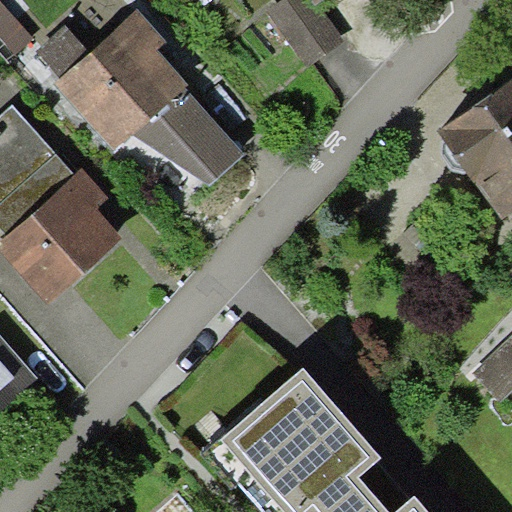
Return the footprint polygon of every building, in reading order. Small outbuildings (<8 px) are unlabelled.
[(34,38),(0,0),(0,37),(15,54),(34,38)] [(315,5),(311,0),(280,0),(266,10),(305,67),(342,42),(316,4),(315,5)] [(90,52),(66,24),(34,52),(56,77),(51,82),(113,152),(134,133),(187,87),(189,85),(157,49),(166,41),(138,10),(90,52)] [(511,78),(439,130),(502,220),(511,213),(511,78)] [(245,153),(187,87),(134,133),(210,184),(245,153)] [(0,250),(49,305),(124,239),(97,209),(108,199),(83,171),(78,176),(14,105),(0,117),(0,203),(0,204),(0,226),(7,235),(0,241),(0,250)] [(500,400),(511,389),(511,334),(474,372),(500,400)] [(0,409),(37,377),(0,335),(0,409)] [(382,458),(304,368),(222,439),(285,511),(431,511),(415,493),(393,511),(390,511),(360,477),(382,458)]
